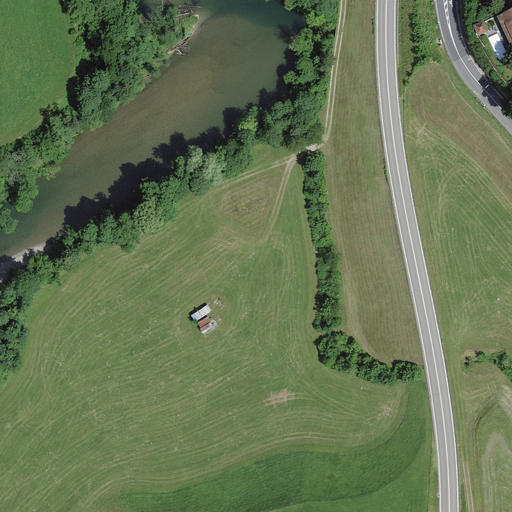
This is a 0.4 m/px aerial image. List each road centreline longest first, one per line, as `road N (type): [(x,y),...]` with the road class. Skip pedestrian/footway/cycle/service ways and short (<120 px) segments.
road 1 (trunk): [(387,0),(392,133),(443,416),(449,511)]
road 2 (track): [(343,0),(325,138),(222,185)]
road 3 (track): [(296,156),(276,217),(199,306)]
road 4 (secondary): [(511,123),(455,49),(445,0)]
